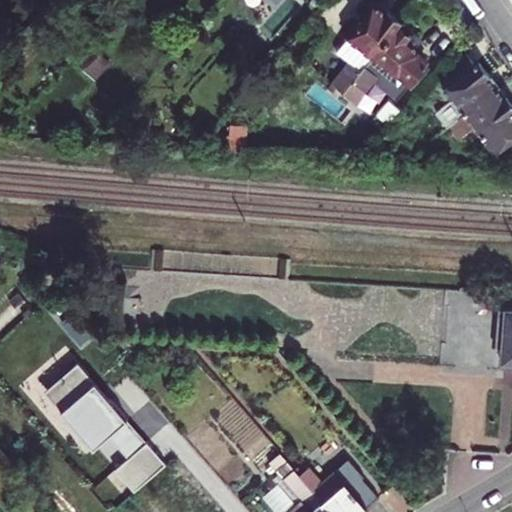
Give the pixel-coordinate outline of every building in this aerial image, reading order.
[(372,54),(400,21),(402,18),(387,6),(384,10),(373,0),(346,33),(372,54)] [(413,31),(400,21),(372,54),(365,63),(359,69),(353,77),(365,88),(374,78),(396,97),(428,58),(417,49),(421,45),(409,36),(413,31)] [(317,31),(308,22),(288,45),(297,54),(317,31)] [(340,41),(355,54),(365,63),(372,54),(346,33),(340,41)] [(435,76),(438,79),(451,97),(445,102),(434,110),(445,124),(448,122),(494,85),(485,73),(487,72),(476,58),(473,61),(465,51),(447,65),(435,76)] [(355,54),(350,60),(359,69),(365,63),(355,54)] [(342,91),(353,77),(359,69),(350,60),(332,82),(342,91)] [(451,97),(438,79),(431,84),(445,102),(451,97)] [(502,95),(494,85),(448,122),(457,133),(472,122),(497,154),(511,141),(511,104),(503,94),(502,95)] [(389,95),(375,111),(386,122),(401,107),(389,95)] [(228,146),(244,147),(244,136),(229,135),(228,146)] [(494,347),(503,348),(505,308),(496,307),(494,347)] [(511,307),(505,308),(503,348),(511,348),(511,307)] [(91,336),(70,311),(60,321),(80,345),(91,336)] [(511,361),(511,348),(503,348),(502,361),(511,361)] [(166,463),(79,362),(48,389),(135,489),(166,463)] [(308,465),(299,473),(333,511),(357,511),(377,495),(361,477),(349,487),(334,470),(322,480),(308,465)] [(333,511),(299,473),(293,467),(282,477),(300,496),(282,511),(333,511)]
